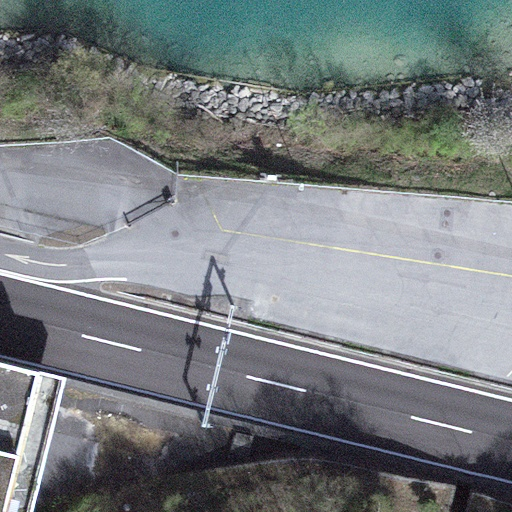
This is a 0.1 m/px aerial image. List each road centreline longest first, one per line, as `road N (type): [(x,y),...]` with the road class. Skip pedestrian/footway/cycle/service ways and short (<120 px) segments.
road 1 (motorway): [(511,440),(0,314)]
road 2 (motorway): [(120,261),(0,258)]
